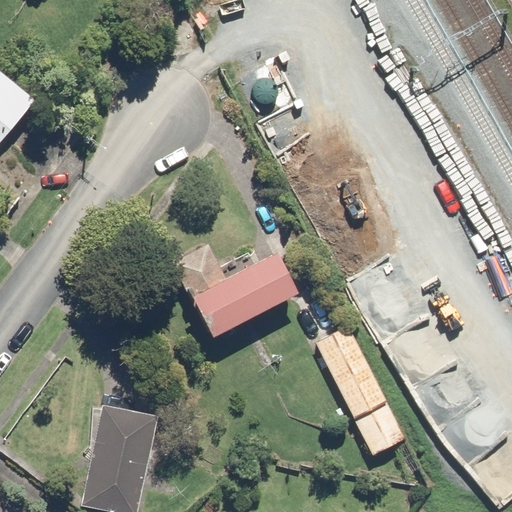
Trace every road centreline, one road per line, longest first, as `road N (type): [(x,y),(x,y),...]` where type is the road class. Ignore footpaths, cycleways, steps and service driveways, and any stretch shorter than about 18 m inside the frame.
road 1 (track): [(511,275),(386,88),(301,29),(235,35),(199,61),(160,112)]
road 2 (residential): [(160,112),(0,320)]
